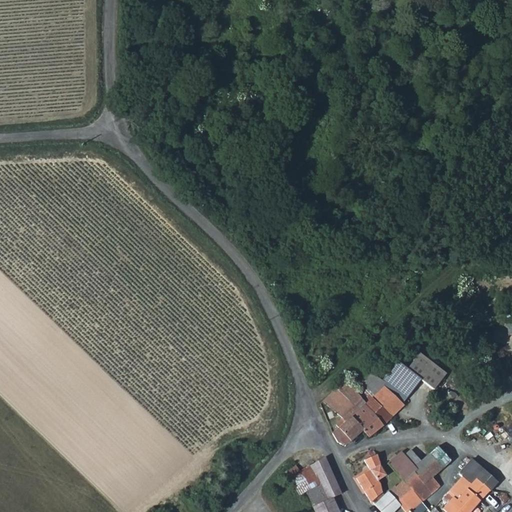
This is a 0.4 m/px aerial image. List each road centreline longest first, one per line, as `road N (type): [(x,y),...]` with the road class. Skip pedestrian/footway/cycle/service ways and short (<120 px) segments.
road 1 (unclassified): [(314,429),(284,341),(241,265),(105,131)]
road 2 (residential): [(331,456),(423,434),(458,441),(511,487)]
road 3 (unclassified): [(105,131),(111,0)]
